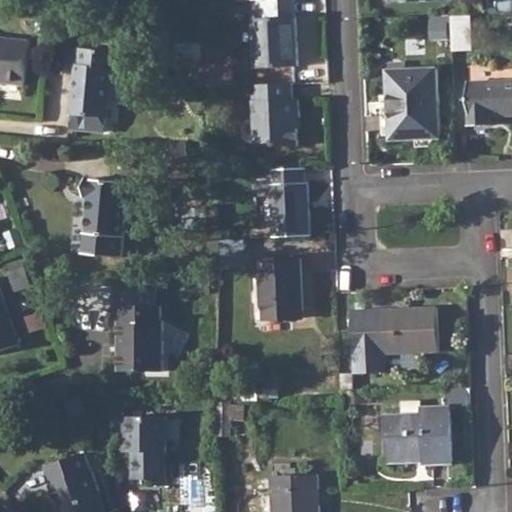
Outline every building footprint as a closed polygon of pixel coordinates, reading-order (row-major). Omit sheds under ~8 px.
[(254,0),(255,17),(254,18),(256,65),(298,64),(296,16),(294,15),(293,0),(254,0)] [(435,13),(434,37),(453,38),(454,14),(435,13)] [(476,14),(456,13),(456,49),(476,49),(476,14)] [(0,79),(25,82),(30,39),(0,35),(0,79)] [(201,40),(171,42),(172,58),(202,57),(201,40)] [(78,62),(72,127),(107,131),(113,65),(120,65),(121,49),(82,45),(80,61),(78,62)] [(440,66),(389,67),(392,135),(442,135),(440,66)] [(511,78),(469,81),(471,124),(492,123),(492,114),(511,112),(511,78)] [(293,82),(253,83),(256,142),(273,141),(277,145),(298,144),(297,116),(300,116),(300,98),(294,98),(293,82)] [(306,167),(275,168),(275,183),(273,184),(275,234),(312,233),(309,181),(307,181),(306,167)] [(90,194),(84,252),(123,256),(131,181),(87,177),(85,194),(90,194)] [(301,256),(262,258),(265,318),(304,316),(301,256)] [(0,284),(0,348),(20,342),(0,284)] [(157,304),(126,303),(122,304),(121,318),(119,319),(119,370),(164,370),(164,319),(162,320),(162,304),(157,304)] [(439,306),(384,308),(385,351),(440,349),(439,306)] [(386,416),(387,455),(425,454),(425,462),(453,461),(451,407),(422,407),(422,399),(403,400),(403,415),(386,416)] [(230,401),(215,402),(215,435),(231,434),(230,401)] [(167,416),(124,415),(125,438),(128,438),(128,450),(134,450),(134,477),(166,477),(167,416)] [(85,452),(46,466),(61,511),(108,511),(94,469),(91,469),(85,452)] [(318,511),(317,473),(272,474),(272,511),(318,511)]
